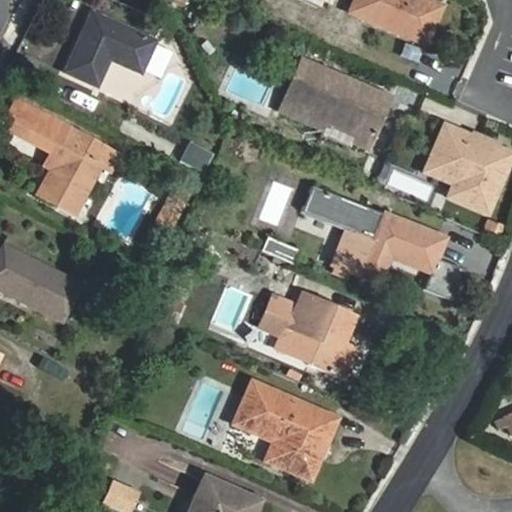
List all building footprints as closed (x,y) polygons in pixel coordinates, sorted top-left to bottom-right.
[(159,0),(159,1),(177,8),(180,0),(159,0)] [(346,10),(350,0),(330,0),(329,3),(346,10)] [(424,0),(350,0),(346,10),(405,35),(424,43),(440,6),(424,0)] [(142,68),(154,41),(92,14),(66,72),(96,86),(110,54),(142,68)] [(405,35),(400,48),(419,56),(424,43),(405,35)] [(303,63),(282,110),(320,126),(323,120),(361,135),(357,143),(367,146),(387,99),(303,63)] [(73,217),(108,149),(14,100),(0,128),(56,157),(36,197),(73,217)] [(444,127),(429,161),(458,173),(448,197),(486,213),(509,158),(492,151),(494,146),(477,138),(476,141),(444,127)] [(193,136),(181,158),(204,170),(215,148),(193,136)] [(192,191),(175,183),(160,211),(177,220),(192,191)] [(430,272),(443,239),(376,212),(375,214),(365,210),(357,230),(348,226),(334,263),(379,281),(389,255),(430,272)] [(507,228),(489,220),(484,232),(502,240),(507,228)] [(287,246),(268,237),(262,250),(281,258),(287,246)] [(0,289),(65,325),(86,285),(7,243),(0,255),(0,289)] [(295,264),(300,251),(287,246),(281,258),(295,264)] [(345,343),(356,316),(301,292),(297,302),(275,292),(257,335),(279,344),(286,329),(309,339),(299,362),(345,381),(359,349),(345,343)] [(178,317),(182,301),(163,296),(159,312),(178,317)] [(175,333),(152,323),(146,337),(169,347),(175,333)] [(292,448),(284,468),(309,479),(335,419),(251,383),(234,424),(292,448)] [(511,414),(503,419),(507,428),(511,436),(511,435),(511,414)] [(494,423),(499,432),(507,428),(503,419),(494,423)] [(252,511),(257,502),(204,478),(188,511),(252,511)] [(127,511),(136,492),(110,481),(100,504),(118,511),(127,511)]
